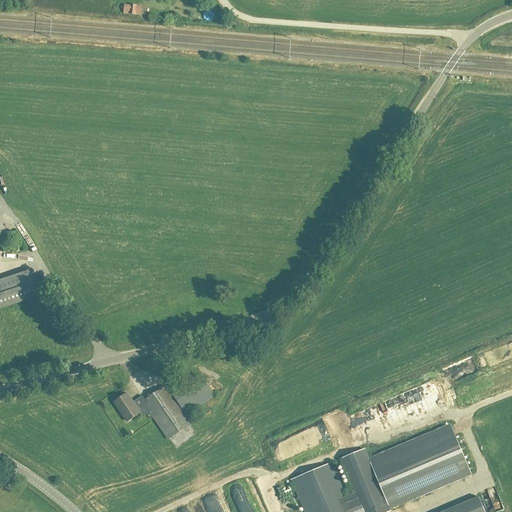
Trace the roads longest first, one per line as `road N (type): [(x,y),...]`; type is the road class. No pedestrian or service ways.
road 1 (unclassified): [(0,389),(245,326),(282,305),(319,269),(470,37),(511,17)]
road 2 (unknown): [(159,511),(250,470),(286,474),(442,416),(462,419),(483,477),(406,511)]
road 3 (unknown): [(100,364),(0,208)]
